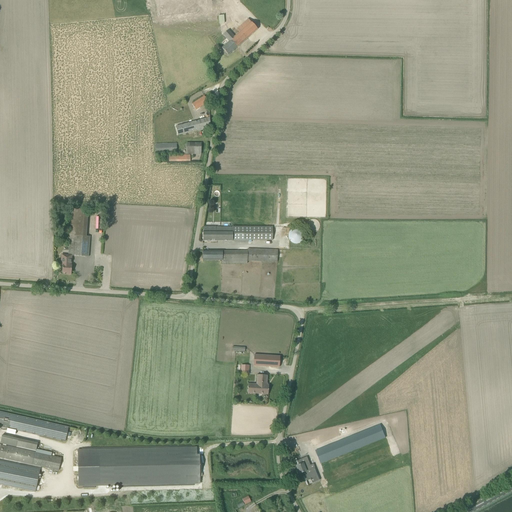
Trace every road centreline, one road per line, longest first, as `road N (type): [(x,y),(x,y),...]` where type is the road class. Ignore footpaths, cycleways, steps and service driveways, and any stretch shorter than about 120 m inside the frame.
road 1 (unclassified): [(187,297),(220,92),(287,19),(288,0)]
road 2 (unclassified): [(299,511),(277,450),(297,312),(187,297)]
road 3 (track): [(295,311),(511,295)]
road 4 (unclassified): [(187,297),(0,283)]
